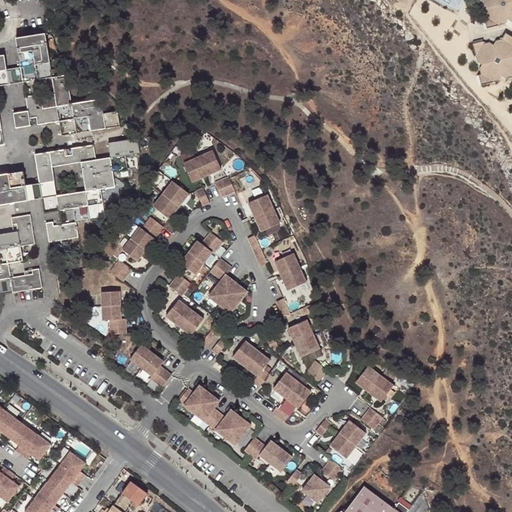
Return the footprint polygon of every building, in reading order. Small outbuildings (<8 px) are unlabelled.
[(511,0),(481,0),(483,5),(487,8),(485,12),(486,17),(481,19),(484,29),(505,24),(508,20),(511,22),(511,0)] [(483,43),(482,38),(472,41),(478,62),(482,64),(479,68),(481,74),(476,75),(479,85),(500,80),(502,76),(506,78),(511,77),(511,78),(511,36),(506,33),(502,38),(497,39),(494,44),(490,41),(483,43)] [(28,111),(30,120),(37,119),(38,125),(60,121),(62,136),(105,130),(103,115),(101,100),(71,105),(66,77),(59,78),(58,71),(51,72),(45,34),(17,39),(21,68),(24,82),(38,79),(40,95),(26,97),(28,111)] [(0,145),(4,144),(0,121),(0,85),(8,84),(6,70),(4,55),(0,55),(0,145)] [(8,84),(24,82),(21,68),(6,70),(8,84)] [(31,126),(30,120),(28,111),(13,113),(16,128),(31,126)] [(118,112),(103,115),(105,130),(121,128),(118,112)] [(80,149),(82,163),(87,193),(58,197),(60,211),(74,209),(76,222),(91,220),(88,205),(104,203),(102,189),(116,186),(114,173),(128,170),(126,156),(140,154),(138,139),(109,144),(111,159),(97,161),(94,146),(80,149)] [(80,149),(73,150),(75,165),(82,163),(80,149)] [(53,168),(75,165),(73,150),(36,155),(41,185),(43,199),(58,197),(53,168)] [(185,165),(193,183),(222,170),(214,151),(185,165)] [(0,294),(42,288),(39,269),(31,270),(32,275),(14,278),(11,262),(23,260),(21,246),(35,244),(30,215),(12,218),(14,233),(0,234),(0,205),(28,201),(25,187),(23,172),(0,176),(0,294)] [(229,177),(216,184),(222,198),(236,192),(229,177)] [(170,219),(190,194),(174,182),(154,207),(170,219)] [(34,186),(25,187),(28,201),(36,200),(43,199),(41,185),(34,186)] [(210,203),(204,189),(197,192),(203,207),(210,203)] [(249,204),(262,232),(281,224),(268,195),(249,204)] [(124,251),(138,261),(164,227),(152,218),(143,229),(141,228),(124,251)] [(76,222),(55,226),(54,223),(47,224),(50,242),(79,237),(76,222)] [(202,244),(199,242),(182,264),(196,275),(213,253),(215,255),(224,243),(211,233),(202,244)] [(256,236),(248,239),(261,268),(268,265),(256,236)] [(294,254),(276,262),(289,291),(307,283),(294,254)] [(210,297),(231,314),(248,292),(227,276),(233,268),(221,259),(211,272),(223,281),(210,297)] [(120,260),(111,272),(124,282),(133,270),(120,260)] [(183,297),(192,285),(180,275),(170,287),(183,297)] [(120,292),(102,293),(104,321),(110,320),(111,335),(127,334),(126,319),(122,319),(120,292)] [(291,314),(284,299),(277,302),(284,317),(291,314)] [(167,316),(192,336),(204,320),(179,301),(167,316)] [(307,320),(289,328),(302,358),(320,349),(307,320)] [(219,335),(212,330),(203,343),(209,347),(219,335)] [(280,350),(274,335),(266,338),(273,353),(280,350)] [(223,338),(213,351),(219,355),(229,343),(223,338)] [(246,342),(234,357),(258,376),(254,382),(260,387),(270,374),(264,370),(271,361),(246,342)] [(142,345),(131,359),(153,376),(151,379),(163,388),(173,375),(161,366),(165,362),(142,345)] [(108,351),(103,357),(111,363),(115,357),(108,351)] [(307,373),(320,383),(329,371),(316,361),(307,373)] [(369,367),(357,383),(382,402),(394,386),(369,367)] [(287,373),(275,389),(300,408),(312,393),(287,373)] [(179,402),(237,446),(252,426),(232,410),(226,417),(215,409),(221,402),(200,386),(195,393),(189,389),(179,402)] [(273,413),(285,423),(290,417),(277,407),(273,413)] [(362,420),(375,430),(384,418),(371,408),(362,420)] [(0,431),(6,436),(17,420),(4,410),(0,416),(0,431)] [(316,432),(323,437),(332,424),(326,419),(316,432)] [(9,438),(21,423),(17,420),(6,436),(9,438)] [(367,434),(351,421),(331,447),(347,459),(367,434)] [(12,440),(23,425),(21,423),(9,438),(12,440)] [(38,435),(23,425),(12,440),(20,446),(16,451),(23,455),(38,435)] [(39,461),(51,445),(38,435),(23,455),(28,459),(31,455),(39,461)] [(282,472),(293,458),(271,441),(267,447),(255,438),(245,451),(257,460),(261,455),(282,472)] [(87,463),(72,452),(62,466),(82,481),(86,475),(81,472),(87,463)] [(323,472),(335,482),(345,470),(332,460),(323,472)] [(82,481),(62,466),(52,479),(67,491),(73,483),(78,486),(82,481)] [(0,471),(0,486),(11,471),(5,467),(1,472),(0,471)] [(294,487),(303,475),(297,470),(287,483),(294,487)] [(11,471),(0,486),(0,496),(8,503),(20,486),(12,481),(16,475),(11,471)] [(315,476),(303,491),(319,504),(331,488),(315,476)] [(49,483),(65,494),(67,491),(52,479),(49,483)] [(125,493),(136,502),(141,505),(150,492),(133,481),(125,493)] [(65,494),(49,483),(47,485),(63,497),(65,494)] [(61,509),(56,506),(63,497),(47,485),(37,500),(53,511),(59,511),(61,510),(61,509)] [(345,511),(342,511),(341,511),(340,511),(398,511),(388,505),(364,488),(345,511)] [(125,493),(120,499),(132,507),(136,502),(125,493)] [(125,511),(128,511),(132,507),(120,499),(116,505),(125,511)] [(53,511),(37,500),(27,511),(53,511)]
